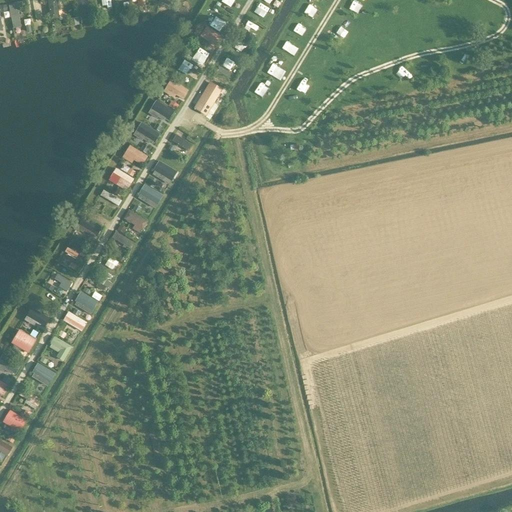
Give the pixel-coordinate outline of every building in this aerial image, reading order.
[(27,0),(31,23),(38,22),(34,0),(27,0)] [(48,0),(49,18),(59,17),(57,0),(48,0)] [(87,15),(85,0),(76,0),(78,15),(87,15)] [(106,0),(99,0),(101,8),(108,7),(106,0)] [(223,0),(221,4),(230,10),(232,7),(223,0)] [(260,2),(254,12),(264,18),(270,8),(260,2)] [(2,5),(3,11),(9,10),(11,27),(20,26),(17,3),(2,5)] [(221,28),(228,17),(220,12),(214,23),(221,28)] [(254,35),(258,25),(247,20),(243,29),(254,35)] [(209,43),(207,47),(213,51),(222,35),(205,25),(199,37),(209,43)] [(240,54),(243,46),(236,44),(233,52),(240,54)] [(191,54),(205,60),(207,53),(194,47),(191,54)] [(225,53),(222,59),(232,64),(235,59),(225,53)] [(183,59),(180,64),(196,74),(199,69),(183,59)] [(232,65),(222,82),(228,86),(238,68),(232,65)] [(175,96),(175,95),(185,99),(189,87),(167,80),(163,93),(175,96)] [(193,107),(206,116),(223,89),(210,81),(193,107)] [(175,111),(179,105),(172,100),(168,106),(175,111)] [(193,144),(178,129),(168,139),(183,154),(193,144)] [(140,167),(147,155),(129,144),(122,157),(140,167)] [(150,173),(168,185),(177,172),(159,160),(150,173)] [(128,190),(135,179),(116,167),(109,179),(128,190)] [(156,207),(163,193),(144,183),(137,197),(156,207)] [(140,233),(148,221),(130,209),(124,219),(134,226),(132,228),(140,233)] [(123,234),(126,228),(121,224),(117,231),(123,234)] [(131,248),(134,241),(115,232),(111,239),(131,248)] [(71,239),(64,252),(76,259),(84,247),(71,239)] [(51,284),(69,291),(73,280),(55,274),(51,284)] [(99,278),(96,288),(107,291),(110,280),(99,278)] [(90,314),(101,295),(94,291),(91,297),(80,290),(72,303),(90,314)] [(82,332),(87,322),(68,311),(62,320),(82,332)] [(28,353),(36,339),(18,329),(10,343),(28,353)] [(64,361),(72,345),(53,336),(48,346),(58,351),(55,357),(64,361)] [(0,369),(15,375),(20,363),(0,356),(0,369)] [(38,363),(30,376),(47,386),(55,373),(38,363)] [(0,394),(2,396),(9,385),(0,380),(0,394)] [(36,406),(40,399),(30,392),(25,398),(36,406)] [(26,409),(22,414),(29,418),(32,413),(26,409)] [(8,410),(2,423),(21,432),(27,418),(8,410)] [(0,451),(7,456),(12,446),(0,439),(0,451)]
